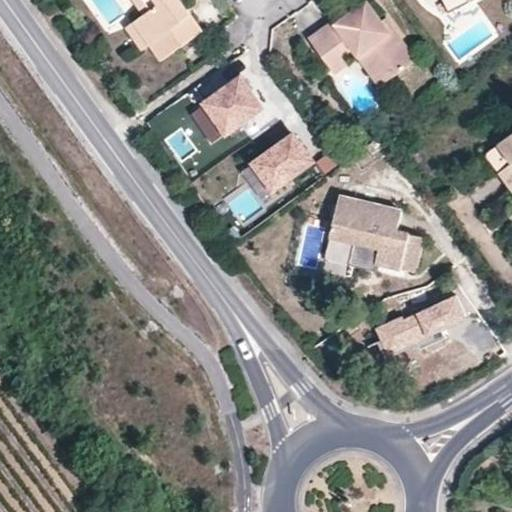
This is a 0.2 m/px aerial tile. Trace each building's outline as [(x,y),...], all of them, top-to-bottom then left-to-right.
[(133,0),(136,4),(141,0),(156,0),(161,7),(146,18),(137,24),(153,48),(163,63),(204,35),(187,9),(180,0),(133,0)] [(156,0),(141,0),(136,4),(146,18),(161,7),(156,0)] [(190,0),(180,0),(187,9),(194,4),(190,0)] [(327,62),(341,52),(351,46),(359,57),(370,49),(393,80),(418,59),(397,30),(391,34),(381,19),(368,0),(337,22),(334,20),(310,37),(327,62)] [(441,0),(448,12),(471,0),(441,0)] [(387,15),(381,19),(391,34),(397,30),(387,15)] [(153,48),(137,24),(128,30),(145,54),(153,48)] [(370,49),(359,57),(382,87),(393,80),(370,49)] [(348,62),(341,52),(327,62),(334,72),(348,62)] [(247,82),(208,109),(231,141),(270,114),(247,82)] [(500,172),(511,189),(511,133),(497,144),(511,163),(500,172)] [(362,171),(392,149),(382,134),(351,157),(362,171)] [(298,140),(258,170),(279,198),(319,168),(298,140)] [(332,157),(321,165),(330,176),(341,168),(332,157)] [(331,237),(363,244),(379,248),(377,259),(376,264),(401,270),(410,233),(398,230),(403,210),(341,195),(331,237)] [(236,229),(226,237),(234,247),(244,239),(236,229)] [(422,237),(410,233),(401,270),(415,272),(422,237)] [(379,248),(363,244),(360,255),(377,259),(379,248)] [(476,325),(463,297),(378,334),(390,362),(476,325)]
